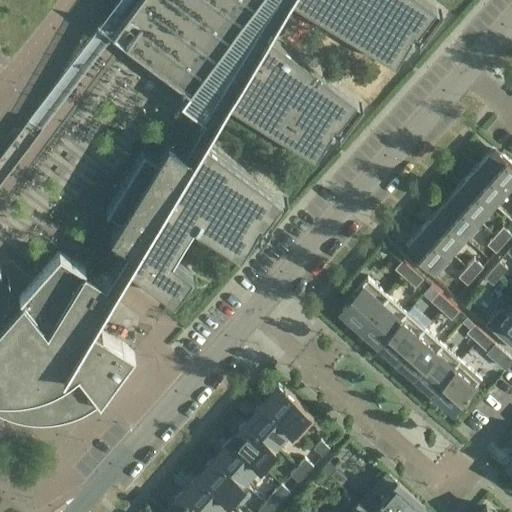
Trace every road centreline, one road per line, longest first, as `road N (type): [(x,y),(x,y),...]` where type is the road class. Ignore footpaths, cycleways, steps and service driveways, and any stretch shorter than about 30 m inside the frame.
road 1 (residential): [(71,511),(511,20)]
road 2 (residential): [(460,494),(298,354)]
